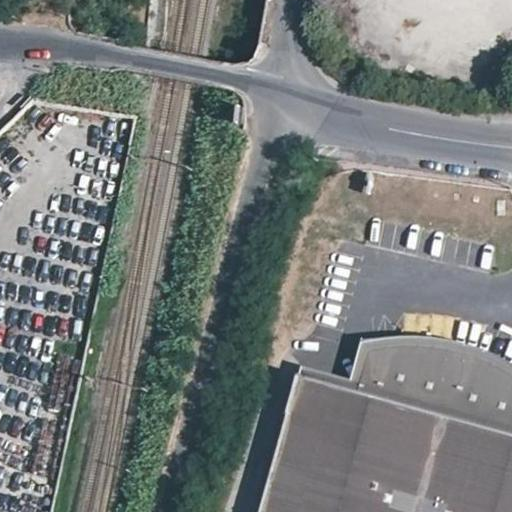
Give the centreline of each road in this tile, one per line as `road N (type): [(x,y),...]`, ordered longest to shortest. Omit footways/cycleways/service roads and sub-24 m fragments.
road 1 (residential): [(281,94),(173,511)]
road 2 (tertiary): [(25,41),(248,81),(281,94)]
road 3 (tertiary): [(281,94),(357,118),(511,142)]
